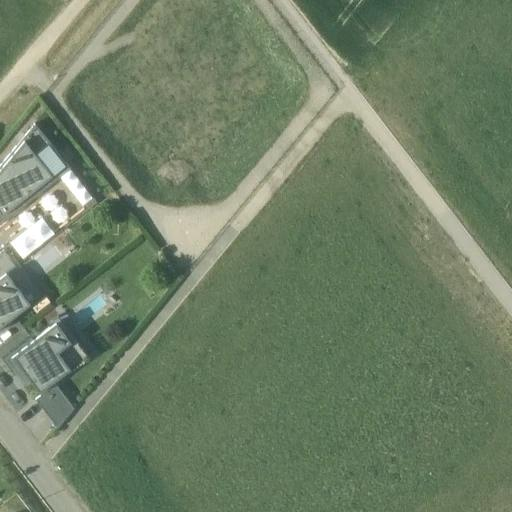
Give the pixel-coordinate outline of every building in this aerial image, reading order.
[(0,226),(0,227),(70,170),(35,124),(0,166),(0,226)] [(0,279),(6,275),(16,267),(4,251),(0,254),(0,279)] [(0,331),(31,307),(6,275),(0,279),(0,331)] [(57,385),(74,372),(59,353),(72,343),(56,321),(5,359),(18,376),(24,372),(42,396),(57,385)] [(74,406),(57,385),(42,396),(37,400),(58,428),(74,406)]
